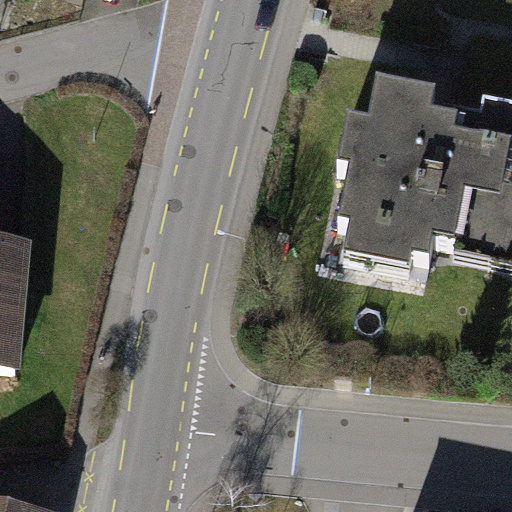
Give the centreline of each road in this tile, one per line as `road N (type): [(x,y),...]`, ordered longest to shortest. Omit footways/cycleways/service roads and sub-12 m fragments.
road 1 (tertiary): [(232,60),(175,289),(153,431)]
road 2 (residential): [(153,431),(511,464)]
road 3 (residential): [(232,60),(173,49),(0,73)]
